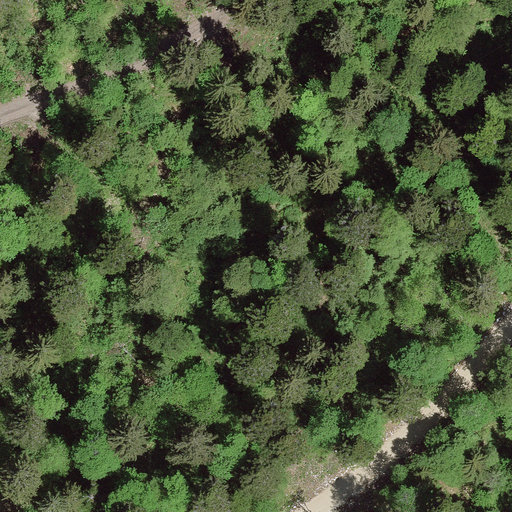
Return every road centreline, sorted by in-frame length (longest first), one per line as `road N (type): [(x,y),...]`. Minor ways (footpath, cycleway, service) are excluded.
road 1 (track): [(283,511),(511,315)]
road 2 (track): [(0,116),(201,29),(239,0)]
